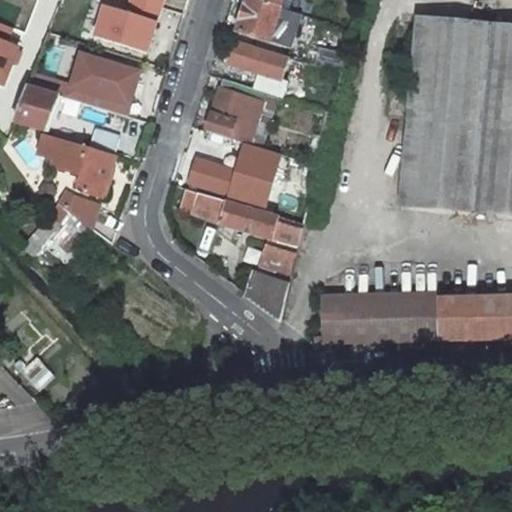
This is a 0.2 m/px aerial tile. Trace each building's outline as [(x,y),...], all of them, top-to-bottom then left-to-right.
[(60,0),(58,6),(98,22),(106,0),(60,0)] [(270,41),(279,7),(257,0),(247,0),(238,32),(270,41)] [(57,18),(52,31),(69,38),(74,24),(57,18)] [(0,82),(12,85),(26,29),(0,22),(0,82)] [(279,38),(275,53),(301,61),(305,45),(279,38)] [(511,46),(421,39),(405,221),(511,231),(511,46)] [(276,95),(286,59),(234,43),(227,64),(258,74),(253,88),(266,92),(276,95)] [(133,116),(147,70),(84,50),(70,97),(133,116)] [(223,79),(219,91),(229,94),(233,82),(223,79)] [(266,92),(253,88),(233,82),(229,94),(219,91),(206,132),(249,145),(266,92)] [(41,131),(55,95),(27,86),(14,122),(41,131)] [(100,132),(95,148),(115,155),(120,138),(100,132)] [(115,155),(95,148),(47,133),(40,154),(48,156),(47,160),(54,163),(53,165),(79,174),(76,183),(85,186),(84,191),(100,197),(115,155)] [(197,161),(190,183),(229,194),(236,172),(197,161)] [(304,224),(185,188),(180,210),(267,237),(247,296),(281,321),(304,224)] [(326,353),(511,340),(511,299),(324,311),(326,353)] [(39,392),(54,378),(37,360),(29,351),(14,366),(39,392)]
